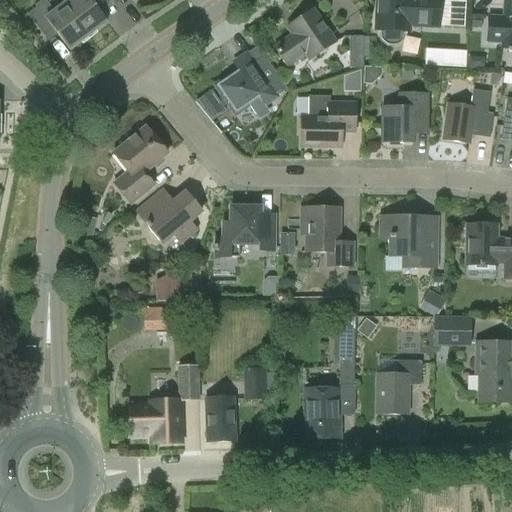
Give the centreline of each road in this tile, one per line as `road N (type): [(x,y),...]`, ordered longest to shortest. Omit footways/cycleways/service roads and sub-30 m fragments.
road 1 (residential): [(86,477),(511,455)]
road 2 (residential): [(511,188),(232,172),(139,61)]
road 3 (tertiary): [(49,294),(55,154),(66,120)]
road 4 (tertiary): [(49,294),(29,434)]
road 5 (tertiary): [(58,434),(49,294)]
